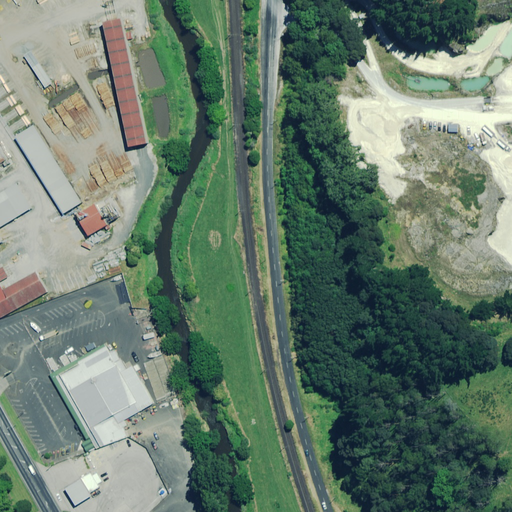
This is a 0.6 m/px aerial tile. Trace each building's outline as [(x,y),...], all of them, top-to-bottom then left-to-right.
[(104,21),(127,147),(146,144),(123,18),(104,21)] [(53,83),(32,51),(25,56),(46,88),(53,83)] [(82,202),(34,127),(15,139),(63,214),(82,202)] [(14,185),(0,193),(0,226),(29,209),(14,185)] [(88,216),(79,221),(87,235),(105,225),(93,204),(85,209),(88,216)] [(0,316),(1,318),(46,292),(35,272),(3,290),(0,285),(0,280),(8,276),(3,267),(0,268),(0,316)] [(109,342),(51,374),(94,446),(122,436),(114,422),(144,405),(109,342)] [(64,489),(74,507),(90,498),(88,493),(99,487),(97,484),(102,481),(98,474),(92,477),(90,473),(64,489)]
